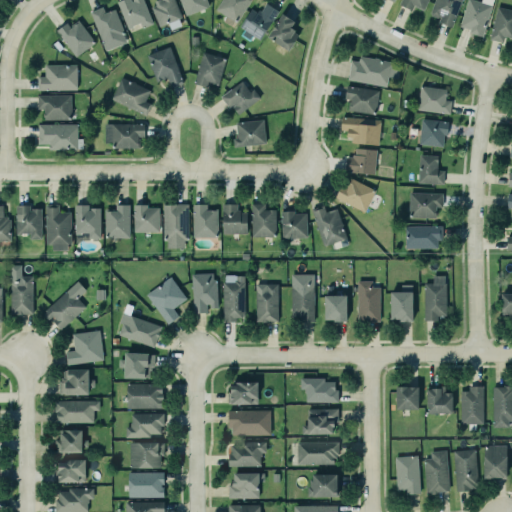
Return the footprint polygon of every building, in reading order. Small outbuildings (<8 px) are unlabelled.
[(152,24),(144,0),(120,0),(117,1),(127,29),(140,25),(141,28),(152,24)] [(173,0),(180,16),(158,25),(150,6),(155,4),(153,0),(173,0)] [(179,0),(186,16),(209,7),(206,0),(179,0)] [(222,0),(217,11),(239,22),(249,0),(222,0)] [(423,10),(427,0),(400,0),(399,5),(411,10),(413,6),(423,10)] [(440,15),(437,21),(450,26),(459,0),(433,0),(429,11),(430,14),(435,16),(440,15)] [(466,0),(477,0),(491,4),(486,20),(489,21),(487,26),(484,25),(481,36),(467,31),(468,28),(458,25),(466,0)] [(261,40),(278,10),(265,3),(260,13),(252,9),(238,33),(250,40),(252,36),(261,40)] [(105,51),(127,42),(115,9),(104,13),(102,7),(90,12),(105,51)] [(489,39),(503,42),(504,36),(511,37),(511,9),(497,7),(489,39)] [(268,39),(290,50),(299,33),(290,29),(295,21),(280,14),(268,39)] [(55,29),(60,25),(65,21),(68,25),(77,19),(94,41),(74,56),(55,29)] [(166,76),(169,86),(182,81),(168,45),(145,54),(155,80),(166,76)] [(207,87),(209,83),(218,85),(226,58),(202,52),(194,84),(207,87)] [(386,87),(389,74),(395,76),(397,68),(390,67),(391,62),(360,56),(358,62),(351,60),(347,79),(386,87)] [(36,89),(75,89),(75,64),(43,64),(43,75),(36,75),(36,89)] [(109,98),(145,115),(150,103),(143,100),(148,90),(134,83),(134,81),(130,79),(130,81),(120,76),(109,98)] [(260,98),(253,89),(250,92),(241,80),(220,97),(229,108),(231,106),(239,115),(260,98)] [(344,99),(350,99),(349,111),(375,115),(379,90),(346,85),(344,99)] [(449,115),(452,101),(446,100),(447,90),(421,85),(417,109),(449,115)] [(36,94),(69,94),(69,118),(43,118),(43,116),(42,115),(42,112),(43,111),(43,107),(36,107),(36,94)] [(379,143),(380,119),(341,117),(341,130),(347,131),(346,142),(379,143)] [(234,123),(236,146),(265,143),(263,119),(234,123)] [(445,146),(446,121),(421,120),(420,145),(445,146)] [(102,123),(142,123),(142,135),(136,135),(136,137),(138,137),(138,147),(113,147),(113,142),(102,142),(102,123)] [(38,144),(48,144),(48,149),(77,149),(77,124),(38,124),(38,144)] [(345,173),(375,174),(376,149),(354,148),(354,157),(346,157),(345,173)] [(418,153),(436,154),(436,166),(436,169),(443,169),(442,183),(416,182),(418,153)] [(375,189),(351,179),(347,189),(340,186),(335,198),(365,211),(375,189)] [(407,191),(407,216),(434,217),(435,205),(441,206),(441,192),(407,191)] [(114,204),(127,203),(127,236),(104,237),(103,208),(114,208),(114,204)] [(161,203),(186,203),(187,239),(182,239),(182,247),(165,247),(165,239),(161,239),(161,203)] [(221,203),(221,232),(245,232),(245,211),(238,211),(238,209),(236,209),(236,203),(221,203)] [(264,203),(251,203),(252,237),(276,237),(276,210),(265,210),(264,203)] [(0,204),(1,204),(1,215),(6,215),(6,218),(9,218),(9,240),(0,240),(0,204)] [(70,212),(59,212),(59,204),(45,205),(46,248),(70,248),(70,212)] [(100,208),(88,208),(88,204),(74,205),(75,240),(100,240),(100,208)] [(192,237),(217,237),(217,210),(206,210),(206,204),(193,204),(192,237)] [(310,208),(322,204),(324,211),(335,207),(345,237),(322,245),(310,208)] [(41,208),(30,209),(30,205),(16,206),(16,233),(29,233),(29,239),(41,239),(41,208)] [(159,206),(134,206),(133,232),(159,232),(159,206)] [(282,238),(307,237),(306,212),(281,213),(282,238)] [(442,226),(405,226),(405,248),(437,248),(437,240),(443,240),(442,226)] [(10,314),(33,314),(32,276),(21,276),(21,265),(10,265),(10,314)] [(216,308),(215,273),(191,274),(193,313),(208,313),(208,308),(216,308)] [(313,274),(291,274),(291,315),(300,315),(300,322),(314,321),(313,274)] [(423,319),(436,319),(436,315),(446,315),(445,282),(444,282),(444,274),(432,274),(432,282),(423,282),(423,319)] [(145,293),(169,275),(185,297),(172,307),(177,315),(167,323),(145,293)] [(222,322),(244,322),(245,275),(223,275),(222,322)] [(356,280),(371,279),(371,286),(378,285),(379,320),(357,321),(356,280)] [(86,307),(77,298),(86,290),(77,281),(44,312),(60,330),(86,307)] [(254,282),(277,282),(276,321),(254,321),(254,282)] [(388,290),(412,290),(412,321),(398,321),(398,318),(388,318),(388,290)] [(511,293),(501,294),(501,315),(511,314),(511,293)] [(347,320),(346,295),(324,295),(325,321),(347,320)] [(121,312),(159,326),(152,346),(117,333),(121,322),(118,321),(121,312)] [(71,332),(98,328),(102,359),(66,364),(64,351),(74,350),(71,332)] [(124,351),(147,352),(147,353),(153,353),(152,366),(150,366),(150,369),(148,370),(147,377),(144,376),(144,377),(122,377),(123,366),(117,366),(117,358),(123,358),(124,351)] [(86,368),(86,393),(58,393),(58,380),(60,380),(60,376),(61,376),(61,368),(86,368)] [(336,401),(336,389),(333,389),(333,380),(323,381),(322,377),(299,377),(299,388),(304,388),(304,401),(336,401)] [(230,404),(258,404),(258,382),(229,382),(230,404)] [(162,384),(126,383),(126,408),(162,408),(162,384)] [(417,385),(417,408),(395,408),(395,385),(417,385)] [(425,388),(425,405),(426,405),(426,412),(451,412),(451,391),(444,392),(443,385),(439,385),(439,387),(430,387),(430,388),(425,388)] [(460,391),(460,424),(483,424),(482,386),(468,386),(468,390),(460,391)] [(493,427),(508,427),(508,421),(511,420),(511,386),(492,386),(493,427)] [(99,401),(55,400),(55,422),(93,422),(93,410),(98,410),(99,401)] [(337,408),(307,409),(307,425),(302,425),(302,434),(333,434),(332,425),(338,425),(337,408)] [(269,409),(269,434),(230,434),(230,427),(226,427),(226,409),(269,409)] [(163,413),(131,413),(131,425),(125,425),(125,437),(151,438),(151,434),(163,434),(163,413)] [(53,451),(80,451),(80,446),(85,446),(85,438),(80,438),(80,429),(57,428),(57,438),(53,438),(53,451)] [(295,441),(337,440),(337,453),(335,453),(335,457),(332,457),(332,463),(295,463),(295,441)] [(129,443),(130,468),(161,467),(160,456),(164,456),(164,442),(129,443)] [(229,466),(261,466),(261,455),(266,455),(266,442),(229,443),(229,466)] [(506,446),(483,445),(483,478),(506,479),(506,446)] [(448,490),(437,491),(437,492),(429,493),(429,492),(425,492),(422,458),(429,457),(429,450),(444,449),(448,490)] [(455,491),(477,490),(475,449),(454,450),(455,491)] [(396,489),(405,489),(405,494),(419,494),(418,456),(395,456),(396,489)] [(57,460),(58,483),(85,482),(85,460),(57,460)] [(127,471),(162,471),(162,483),(160,483),(160,486),(162,486),(162,496),(127,496),(127,471)] [(232,472),(257,472),(262,472),(262,480),(257,480),(257,497),(226,497),(226,483),(230,483),(230,478),(232,478),(232,472)] [(305,496),(336,496),(336,473),(311,473),(311,478),(308,478),(308,485),(305,485),(305,496)] [(81,511),(87,511),(88,499),(93,499),(93,488),(67,487),(67,491),(56,491),(55,511),(81,511)] [(123,511),(123,500),(163,500),(163,511),(123,511)]
